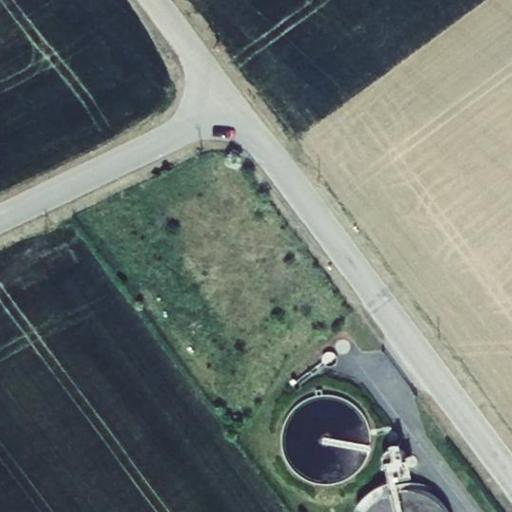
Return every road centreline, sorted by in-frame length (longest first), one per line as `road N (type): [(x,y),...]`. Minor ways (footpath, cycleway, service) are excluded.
road 1 (unclassified): [(511,475),(233,102)]
road 2 (unclassified): [(233,102),(0,215)]
road 3 (unclassified): [(233,102),(155,0)]
